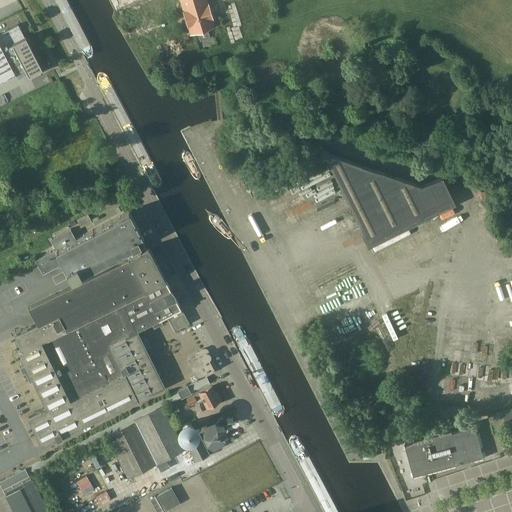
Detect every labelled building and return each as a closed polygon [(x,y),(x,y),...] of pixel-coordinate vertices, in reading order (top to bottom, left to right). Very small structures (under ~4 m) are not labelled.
[(208,28),(214,27),(205,0),(180,0),(191,34),(197,32),(199,41),(210,37),(208,28)] [(0,39),(0,79),(25,67),(29,74),(45,66),(28,34),(4,47),(0,39)] [(368,247),(433,214),(454,203),(450,196),(440,178),(422,187),(323,151),(368,247)] [(144,239),(128,209),(76,236),(71,226),(48,238),(52,248),(35,257),(36,260),(43,272),(63,262),(71,278),(144,239)] [(115,306),(145,291),(145,290),(165,279),(148,246),(127,257),(127,258),(32,308),(40,324),(17,337),(25,352),(20,355),(47,407),(29,416),(45,448),(137,400),(124,374),(123,374),(108,343),(128,333),(115,306)] [(145,290),(145,291),(115,306),(128,333),(108,343),(123,374),(124,374),(137,400),(164,386),(137,330),(181,308),(165,279),(145,290)] [(197,379),(215,370),(209,359),(210,358),(210,356),(210,354),(209,353),(207,352),(205,352),(188,361),(196,377),(197,378),(197,379)] [(164,406),(211,384),(206,376),(161,399),(164,406)] [(231,387),(235,396),(242,394),(238,385),(231,387)] [(215,393),(211,386),(199,392),(186,399),(189,405),(202,398),(207,408),(221,400),(217,392),(215,393)] [(44,457),(25,467),(29,475),(107,435),(136,420),(135,418),(162,404),(164,407),(164,406),(161,399),(49,455),(44,457)] [(166,458),(185,449),(169,418),(180,413),(175,403),(164,408),(164,407),(162,404),(135,418),(136,420),(107,435),(128,478),(157,463),(166,458)] [(511,406),(489,413),(489,416),(493,430),(499,429),(502,428),(511,425),(511,406)] [(203,422),(216,416),(214,412),(201,417),(203,422)] [(244,422),(253,419),(250,412),(242,415),(244,422)] [(186,419),(182,421),(180,424),(179,427),(179,431),(180,433),(183,436),(186,437),(190,437),(192,436),(195,434),(197,432),(197,429),(196,425),(195,422),(192,420),(189,419),(186,419)] [(244,428),(244,421),(230,422),(231,429),(244,428)] [(470,460),(484,456),(475,423),(405,442),(414,475),(461,462),(460,460),(469,457),(470,460)] [(222,428),(215,424),(214,425),(214,424),(205,429),(204,430),(199,433),(184,440),(185,441),(195,460),(194,460),(195,461),(210,453),(215,450),(225,445),(228,438),(222,428)] [(499,429),(493,430),(499,451),(508,449),(502,428),(499,429)] [(363,460),(375,457),(374,451),(362,454),(363,460)] [(94,455),(91,461),(103,469),(107,464),(94,455)] [(166,458),(157,463),(161,470),(170,465),(166,458)] [(29,475),(25,467),(0,479),(0,483),(4,493),(14,511),(49,511),(33,479),(31,479),(29,475)] [(111,484),(115,478),(104,470),(100,476),(111,484)] [(109,500),(112,506),(147,490),(144,484),(109,500)] [(171,488),(150,499),(157,511),(162,511),(180,503),(171,488)]
